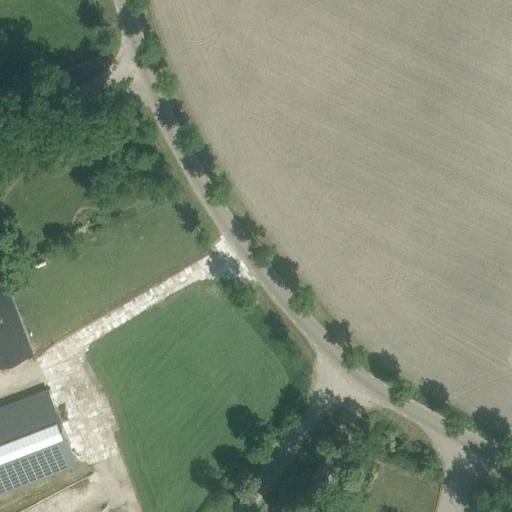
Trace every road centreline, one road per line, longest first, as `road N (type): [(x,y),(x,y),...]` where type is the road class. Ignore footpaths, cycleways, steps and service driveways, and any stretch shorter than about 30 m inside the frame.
road 1 (unclassified): [(511,474),(351,376),(264,292),(180,172),(149,97)]
road 2 (unclassified): [(0,151),(149,97)]
